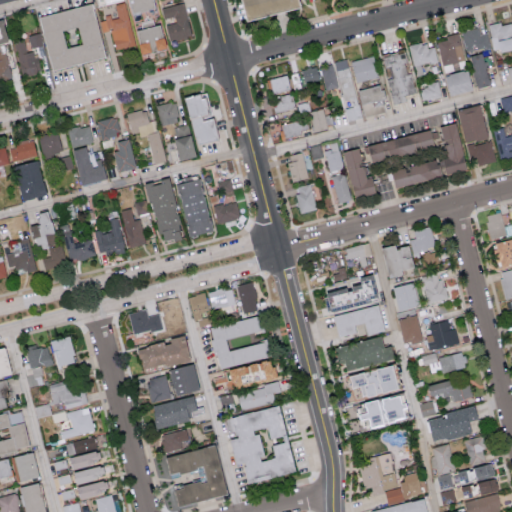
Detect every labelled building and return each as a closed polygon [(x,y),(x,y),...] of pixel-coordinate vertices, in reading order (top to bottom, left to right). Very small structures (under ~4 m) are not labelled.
[(152,9),(150,0),(124,0),(125,2),(126,1),(129,14),(152,9)] [(237,0),(242,21),(295,9),(292,0),(237,0)] [(168,41),(191,36),(184,3),(161,7),(164,22),(168,41)] [(37,17),(50,70),(103,58),(90,4),(37,17)] [(114,49),(134,45),(128,16),(111,19),(113,30),(110,30),(114,49)] [(0,20),(0,79),(11,77),(6,52),(0,53),(0,50),(0,43),(6,42),(2,20),(0,20)] [(111,30),(110,20),(99,20),(100,31),(111,30)] [(511,24),(511,21),(491,24),(494,52),(511,49),(511,24)] [(134,29),(139,53),(164,49),(159,25),(134,29)] [(480,33),(479,27),(462,30),(466,51),(490,47),(487,32),(480,33)] [(443,65),(465,59),(458,32),(445,36),(446,39),(437,42),(443,65)] [(30,47),(42,45),(41,33),(29,34),(30,47)] [(14,41),(20,76),(41,73),(37,51),(27,53),(24,39),(14,41)] [(434,45),(425,47),(424,41),(409,44),(415,76),(423,74),(421,65),(437,61),(434,45)] [(391,105),(405,102),(403,96),(413,94),(407,63),(406,63),(404,51),(381,56),(383,69),(389,68),(391,78),(385,79),(391,105)] [(483,53),(470,55),(475,87),(488,85),(483,53)] [(378,76),(372,55),(351,61),(356,82),(378,76)] [(344,100),(356,97),(346,58),(334,61),(344,100)] [(337,87),(332,63),(320,66),(326,89),(337,87)] [(304,84),(319,80),(316,65),(300,69),(304,84)] [(471,90),(466,70),(443,75),(448,95),(471,90)] [(289,73),(293,89),(301,87),(297,71),(289,73)] [(267,79),(270,93),(289,89),(287,75),(267,79)] [(422,100),(441,96),(438,82),(419,86),(422,100)] [(357,89),(360,103),(383,99),(380,85),(357,89)] [(216,140),(211,119),(201,121),(200,115),(209,113),(205,92),(184,97),(194,144),(216,140)] [(293,108),(291,94),(273,96),(274,110),(293,108)] [(511,111),(511,95),(499,98),(502,113),(511,111)] [(365,103),(366,114),(384,111),(382,100),(365,103)] [(155,106),(160,126),(179,121),(173,101),(155,106)] [(348,121),(362,117),(359,104),(344,108),(348,121)] [(456,110),(464,143),(487,138),(479,104),(456,110)] [(309,110),(312,131),(326,129),(323,108),(309,110)] [(164,161),(155,120),(148,122),(145,109),(126,113),(131,136),(146,132),(153,163),(164,161)] [(101,140),(120,135),(116,116),(96,121),(101,140)] [(307,118),(281,124),(284,138),(310,132),(307,118)] [(440,159),(443,175),(465,170),(455,123),(439,126),(442,145),(441,145),(444,159),(440,159)] [(178,161),(195,155),(186,124),(173,127),(176,137),(171,138),(178,161)] [(71,146),(92,143),(89,125),(67,128),(71,146)] [(365,144),(369,161),(432,148),(428,131),(365,144)] [(43,156),(62,152),(57,132),(39,136),(43,156)] [(499,159),(511,155),(511,134),(494,139),(499,159)] [(117,150),(113,151),(115,171),(133,169),(129,139),(116,141),(117,150)] [(36,155),(33,140),(9,146),(12,161),(36,155)] [(478,165),(495,161),(490,140),(466,145),(469,159),(477,157),(478,165)] [(323,144),(328,171),(341,168),(336,142),(323,144)] [(309,147),(313,159),(323,156),(319,144),(309,147)] [(0,165),(9,163),(5,146),(0,147),(0,165)] [(72,149),(79,185),(105,180),(100,158),(89,161),(86,146),(72,149)] [(342,151),(352,198),(374,194),(370,177),(364,178),(362,166),(360,166),(357,148),(342,151)] [(308,177),(302,152),(286,156),(291,181),(308,177)] [(440,176),(435,159),(404,167),(389,171),(393,188),(440,176)] [(45,194),(36,160),(14,166),(22,200),(45,194)] [(330,177),(338,203),(351,199),(343,173),(330,177)] [(146,183),(159,242),(181,237),(168,178),(146,183)] [(219,181),(222,196),(233,194),(230,178),(219,181)] [(209,230),(200,179),(177,183),(186,234),(209,230)] [(315,209),(310,184),(294,187),(299,213),(315,209)] [(137,215),(149,211),(145,198),(133,202),(137,215)] [(212,206),(217,223),(239,218),(235,200),(212,206)] [(139,218),(133,219),(130,207),(120,210),(129,246),(145,242),(139,218)] [(32,224),(35,247),(54,244),(48,210),(36,212),(38,223),(32,224)] [(511,227),(511,224),(504,226),(500,210),(484,215),(491,238),(511,232),(511,227)] [(109,218),(111,229),(94,232),(99,255),(124,250),(118,216),(109,218)] [(58,225),(61,237),(69,235),(66,223),(58,225)] [(434,249),(431,226),(414,228),(415,238),(410,238),(412,252),(434,249)] [(511,236),(492,241),(498,265),(511,261),(511,236)] [(66,243),(69,261),(95,256),(92,239),(66,243)] [(365,256),(372,255),(369,242),(343,247),(346,258),(358,256),(359,265),(366,264),(365,256)] [(380,246),(387,276),(400,272),(399,269),(412,265),(407,244),(393,247),(392,242),(380,246)] [(44,269),(66,264),(61,244),(48,247),(50,256),(42,257),(44,269)] [(0,276),(8,275),(1,254),(0,254),(0,276)] [(511,294),(511,268),(498,272),(505,297),(511,294)] [(425,301),(444,298),(440,273),(421,275),(425,301)] [(327,312),(377,298),(371,275),(321,289),(327,312)] [(243,312),(258,308),(251,281),(235,285),(243,312)] [(418,304),(412,281),(391,286),(397,309),(418,304)] [(232,287),(208,290),(210,307),(234,305),(232,287)] [(192,319),(201,317),(200,311),(207,310),(204,292),(187,295),(192,319)] [(332,314),(337,335),(354,331),(353,324),(362,322),(365,332),(383,328),(377,303),(332,314)] [(147,314),(146,308),(128,311),(132,333),(161,328),(159,312),(147,314)] [(224,337),(261,329),(258,314),(208,325),(217,367),(269,356),(265,340),(227,349),(224,337)] [(397,318),(403,344),(422,339),(415,314),(397,318)] [(428,348),(458,344),(455,327),(449,328),(448,319),(430,322),(431,334),(426,335),(428,348)] [(141,369),(188,358),(183,333),(167,337),(168,340),(136,347),(141,369)] [(344,369),(392,357),(389,344),(382,346),(379,334),(333,346),(337,360),(342,359),(344,369)] [(74,361),(68,335),(49,338),(54,365),(74,361)] [(46,345),(35,348),(34,344),(25,346),(30,367),(50,363),(46,345)] [(0,375),(10,373),(3,345),(0,345),(0,375)] [(462,351),(438,356),(441,372),(465,367),(462,351)] [(424,364),(437,360),(434,352),(421,356),(424,364)] [(226,368),(230,385),(274,375),(269,357),(226,368)] [(198,388),(191,362),(168,368),(175,394),(198,388)] [(345,374),(349,386),(357,384),(360,396),(395,387),(389,363),(345,374)] [(43,383),(40,366),(25,369),(28,386),(43,383)] [(171,396),(164,373),(144,379),(151,402),(171,396)] [(63,400),(65,408),(87,403),(81,377),(48,385),(52,403),(63,400)] [(0,379),(0,407),(6,407),(3,388),(8,388),(6,379),(0,379)] [(442,391),(443,396),(451,394),(452,399),(471,396),(469,383),(450,386),(449,379),(426,383),(428,394),(442,391)] [(280,391),(277,381),(236,391),(240,409),(274,400),(272,393),(280,391)] [(361,399),(363,411),(358,412),(361,426),(406,418),(401,392),(361,399)] [(204,416),(202,406),(195,407),(192,395),(152,403),(156,425),(204,416)] [(421,416),(434,413),(432,400),(419,403),(421,416)] [(224,416),(228,435),(234,463),(242,461),(246,482),(267,478),(267,477),(292,472),(279,405),(224,416)] [(470,432),(467,420),(476,418),(473,405),(442,411),(443,416),(426,419),(431,440),(470,432)] [(59,430),(61,438),(94,430),(88,406),(67,412),(71,427),(59,430)] [(51,414),(53,421),(67,418),(65,410),(51,414)] [(22,421),(8,424),(5,411),(0,412),(0,427),(6,426),(8,436),(0,438),(0,451),(28,446),(22,421)] [(181,440),(188,439),(186,429),(156,434),(159,452),(182,448),(181,440)] [(481,448),(486,447),(483,434),(463,439),(469,465),(484,461),(481,448)] [(68,455),(97,447),(94,436),(65,443),(68,455)] [(176,504),(226,493),(215,443),(164,455),(168,473),(201,466),(204,479),(172,486),(176,504)] [(431,447),(437,474),(454,470),(448,443),(431,447)] [(100,461),(98,450),(68,456),(70,467),(100,461)] [(17,479),(36,476),(33,452),(14,454),(17,479)] [(363,487),(371,486),(372,493),(397,488),(389,453),(357,459),(363,487)] [(0,458),(0,477),(11,475),(7,457),(0,458)] [(53,461),(55,469),(67,467),(65,458),(53,461)] [(459,468),(460,480),(493,477),(491,464),(459,468)] [(104,477),(102,465),(72,470),(74,482),(104,477)] [(57,476),(59,484),(71,481),(69,473),(57,476)] [(452,486),(450,473),(436,476),(439,489),(452,486)] [(477,493),(496,489),(493,476),(474,481),(477,493)] [(409,495),(421,492),(418,477),(405,480),(409,495)] [(108,491),(105,479),(76,486),(78,498),(108,491)] [(18,486),(23,511),(44,511),(37,481),(18,486)] [(387,504),(403,500),(400,487),(384,491),(387,504)] [(74,497),(73,488),(61,490),(63,499),(74,497)] [(454,501),(452,489),(439,491),(441,503),(454,501)] [(0,511),(19,511),(15,492),(0,495),(0,511)] [(499,511),(494,493),(462,502),(465,511),(499,511)] [(63,505),(63,511),(115,511),(111,494),(95,498),(97,509),(83,511),(80,511),(78,502),(63,505)] [(426,511),(423,497),(368,510),(368,511),(426,511)]
